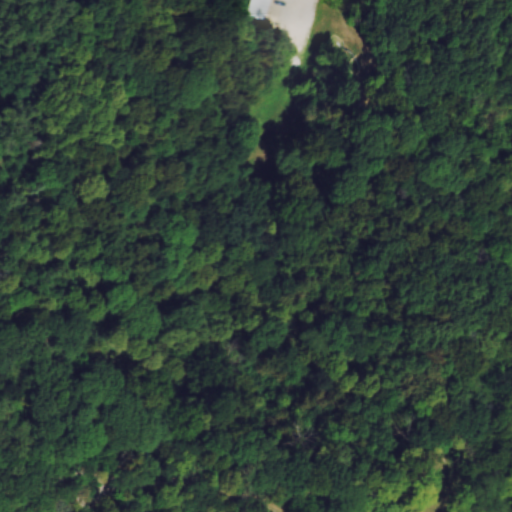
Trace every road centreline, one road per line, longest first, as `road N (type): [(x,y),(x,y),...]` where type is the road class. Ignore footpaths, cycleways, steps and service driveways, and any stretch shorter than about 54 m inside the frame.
road 1 (residential): [(272,511),(207,486),(105,488)]
road 2 (residential): [(105,488),(29,441),(0,405)]
